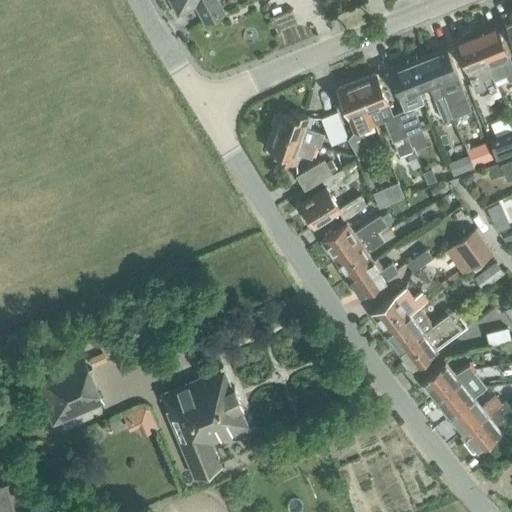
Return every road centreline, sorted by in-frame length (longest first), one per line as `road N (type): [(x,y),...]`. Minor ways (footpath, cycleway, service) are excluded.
road 1 (unclassified): [(482,511),(318,291),(200,102)]
road 2 (unclassified): [(200,102),(470,0)]
